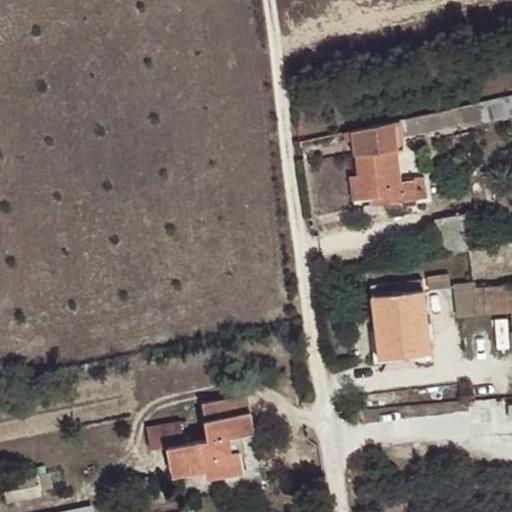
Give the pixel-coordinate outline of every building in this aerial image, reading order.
[(511,115),(511,95),(479,102),(482,118),(483,122),(511,115)] [(482,118),(479,102),(460,106),(464,122),(482,118)] [(400,118),(353,129),(358,175),(361,198),(375,196),(385,196),(385,202),(425,196),(423,176),(414,178),(414,180),(400,182),(397,149),(403,148),(400,118)] [(361,198),(358,175),(352,175),(354,199),(361,198)] [(440,217),(446,255),(483,248),(476,211),(440,217)] [(453,273),(431,273),(431,286),(454,284),(453,273)] [(394,294),(372,297),(380,358),(431,351),(423,280),(392,283),(394,294)] [(455,285),(457,314),(478,313),(477,286),(477,284),(455,285)] [(511,284),(477,286),(478,313),(511,312),(511,284)] [(181,421),(165,424),(169,446),(174,474),(206,469),(207,477),(242,471),(239,451),(236,435),(244,432),(254,432),(248,395),(204,403),(209,438),(185,442),(181,421)] [(169,446),(165,424),(148,427),(152,448),(169,446)] [(247,450),(244,432),(236,435),(239,451),(247,450)] [(37,475),(3,481),(7,501),(40,495),(37,475)] [(147,476),(129,480),(132,498),(150,495),(147,476)]
